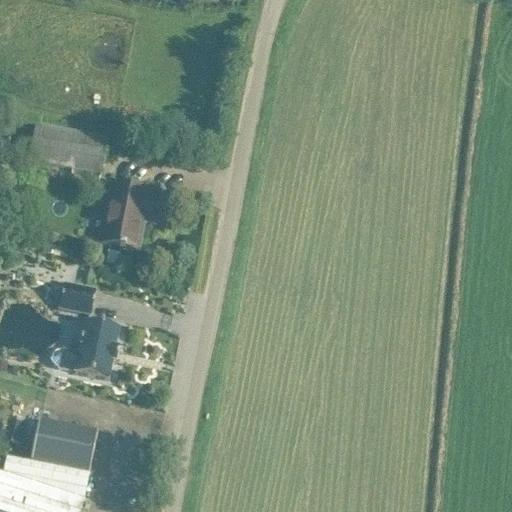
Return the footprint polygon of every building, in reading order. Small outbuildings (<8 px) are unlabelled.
[(107,142),(88,138),(37,128),(30,163),(100,177),(107,142)] [(0,185),(0,189),(0,228),(20,231),(25,188),(0,185)] [(149,194),(129,190),(114,187),(103,246),(137,253),(143,224),(155,227),(160,199),(148,196),(149,194)] [(95,293),(64,287),(59,311),(90,318),(95,293)] [(74,376),(108,382),(111,364),(115,365),(118,351),(114,350),(118,331),(85,325),(78,357),(62,353),(55,354),(51,356),(50,364),(53,367),(58,371),(75,374),(74,376)] [(97,437),(77,433),(38,425),(30,464),(89,476),(97,437)] [(80,511),(83,502),(89,476),(30,464),(6,459),(4,477),(0,475),(0,511),(80,511)]
